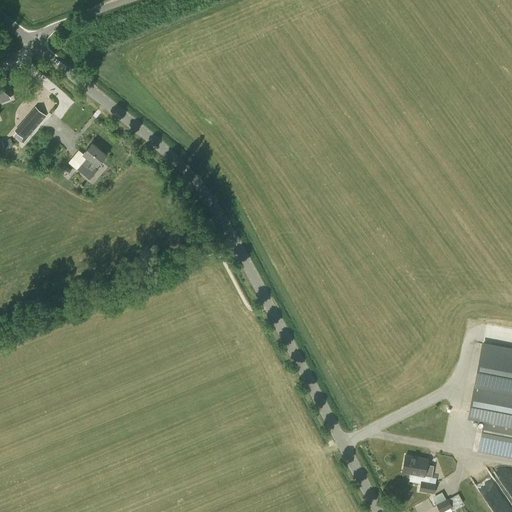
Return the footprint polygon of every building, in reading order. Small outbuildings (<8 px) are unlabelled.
[(0,102),(11,99),(3,77),(0,77),(0,102)] [(44,115),(35,107),(15,131),(25,140),(36,127),(35,126),(44,115)] [(107,155),(92,143),(83,154),(78,150),(69,162),(89,179),(97,169),(95,168),(97,165),(97,166),(107,155)] [(511,350),(482,345),(468,418),(483,421),(478,450),(511,457),(511,350)] [(405,455),(402,471),(410,473),(432,477),(434,466),(427,465),(428,459),(416,457),(411,456),(405,455)] [(420,482),(419,491),(434,494),(434,493),(436,484),(436,483),(435,483),(422,480),(421,480),(420,482)] [(449,497),(454,507),(463,503),(459,493),(449,497)] [(445,499),(437,504),(438,506),(440,511),(441,511),(448,509),(452,507),(452,506),(448,498),(445,499)]
